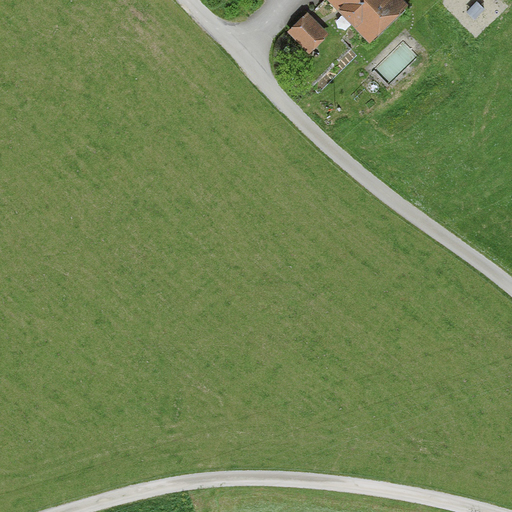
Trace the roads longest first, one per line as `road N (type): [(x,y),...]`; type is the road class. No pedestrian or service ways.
road 1 (track): [(60,511),(170,483),(279,478),(410,493),(490,511)]
road 2 (residential): [(511,286),(304,124),(190,0)]
